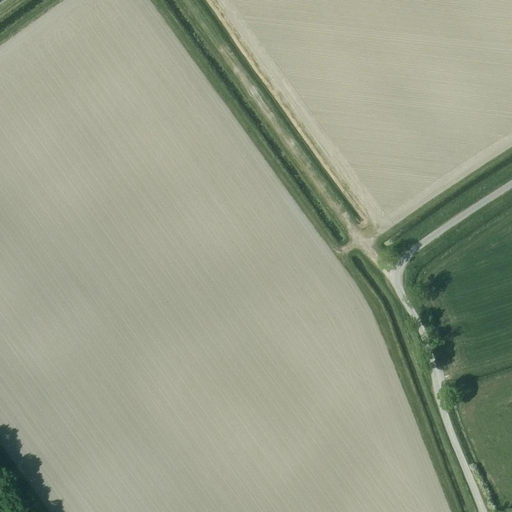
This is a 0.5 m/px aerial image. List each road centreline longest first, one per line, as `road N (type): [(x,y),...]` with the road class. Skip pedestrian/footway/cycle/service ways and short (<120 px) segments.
road 1 (unclassified): [(483,511),(429,349),(391,277),(426,235),(511,186)]
road 2 (track): [(193,0),(391,277)]
